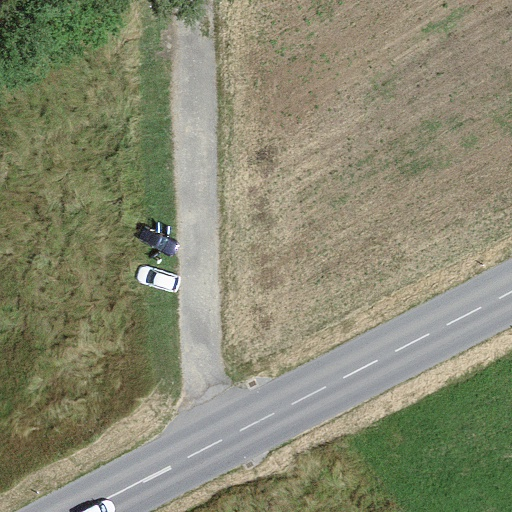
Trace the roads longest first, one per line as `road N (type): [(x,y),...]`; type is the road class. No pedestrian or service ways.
road 1 (secondary): [(73,511),(511,288)]
road 2 (track): [(204,445),(195,0)]
